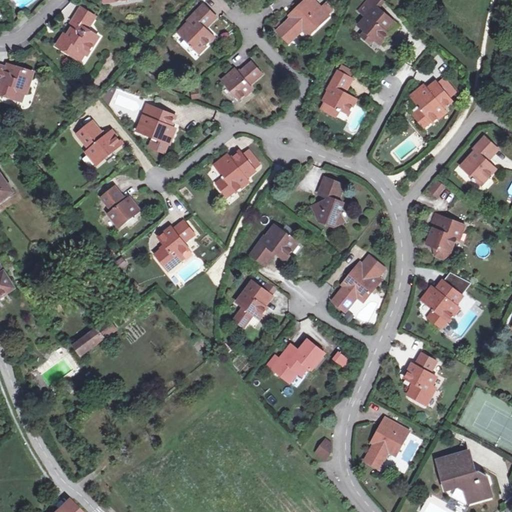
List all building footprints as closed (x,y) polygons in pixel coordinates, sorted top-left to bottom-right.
[(311,0),(304,0),(290,14),(292,17),(290,19),(276,33),(287,44),(300,30),(303,28),(310,34),(328,16),(311,0)] [(361,37),(368,43),(372,39),(375,42),(379,45),(388,35),(386,33),(394,23),(377,9),(383,3),(379,0),(369,0),(358,12),(366,19),(358,27),(364,33),(361,37)] [(203,6),(191,18),(193,20),(189,25),(178,36),(184,41),(192,49),(197,55),(213,39),(205,31),(202,29),(214,17),(203,6)] [(68,38),(63,35),(57,46),(75,57),(79,50),(84,53),(86,54),(97,37),(86,30),(94,17),(80,8),(68,29),(72,31),(68,38)] [(202,29),(205,31),(216,19),(214,17),(202,29)] [(303,28),(300,30),(307,36),(310,34),(303,28)] [(72,31),(68,29),(63,35),(68,38),(72,31)] [(192,49),(184,41),(178,47),(186,55),(192,49)] [(79,50),(75,57),(80,60),(84,53),(79,50)] [(251,63),(238,74),(236,71),(223,83),(239,101),(251,90),(249,87),(261,76),(251,63)] [(6,68),(4,68),(2,73),(9,75),(12,67),(7,65),(6,68)] [(0,94),(15,99),(18,91),(24,93),(25,93),(32,73),(12,67),(9,75),(2,73),(4,68),(0,66),(0,94)] [(351,72),(342,67),(339,73),(348,77),(351,72)] [(356,100),(346,95),(343,93),(351,79),(348,77),(339,73),(337,72),(330,87),(332,88),(329,94),(324,102),(325,103),(322,107),(324,110),(335,116),(338,110),(348,116),(356,100)] [(343,93),(346,95),(353,80),(351,79),(343,93)] [(436,83),(430,88),(432,90),(429,93),(427,90),(425,87),(411,98),(419,109),(412,115),(423,128),(431,122),(432,124),(445,112),(442,109),(451,101),(438,86),(436,83)] [(101,99),(107,106),(112,91),(108,89),(101,99)] [(18,91),(15,99),(21,101),(24,93),(18,91)] [(142,115),(136,131),(152,138),(149,146),(164,151),(166,144),(167,144),(173,128),(170,126),(166,125),(168,121),(171,122),(174,116),(151,107),(147,117),(142,115)] [(103,138),(99,134),(90,123),(76,136),(89,151),(86,153),(97,166),(103,160),(113,152),(121,145),(110,132),(105,136),(103,138)] [(485,160),(496,149),(484,138),(473,150),(475,152),(471,157),(461,169),(473,180),(472,181),(475,183),(475,182),(481,186),(495,170),(488,163),(485,160)] [(0,147),(0,153),(3,158),(4,159),(20,148),(12,139),(0,147)] [(3,158),(0,160),(0,174),(9,168),(7,165),(25,154),(20,148),(4,159),(3,158)] [(485,160),(488,163),(498,151),(496,149),(485,160)] [(113,152),(103,160),(107,165),(117,157),(113,152)] [(242,152),(235,157),(237,160),(234,162),(232,159),(229,156),(215,167),(216,169),(221,175),(223,177),(215,184),(226,198),(235,191),(236,192),(250,181),(247,178),(257,170),(242,152)] [(221,175),(216,169),(208,175),(213,182),(221,175)] [(0,174),(0,203),(14,193),(0,174)] [(337,195),(341,186),(325,179),(319,196),(328,200),(327,202),(312,209),(319,223),(322,222),(331,226),(332,229),(343,224),(339,214),(342,206),(339,204),(342,197),(337,195)] [(442,186),(435,181),(428,189),(435,195),(442,186)] [(337,195),(342,197),(345,188),(341,186),(337,195)] [(140,213),(129,199),(125,202),(115,189),(103,198),(113,212),(109,215),(120,228),(140,213)] [(431,229),(426,241),(429,243),(428,246),(431,248),(432,258),(443,261),(452,256),(458,241),(463,229),(444,221),(433,216),(428,228),(431,229)] [(159,239),(165,246),(167,248),(162,252),(157,257),(168,271),(179,263),(176,259),(181,255),(189,249),(185,244),(195,236),(185,222),(174,230),(172,229),(159,239)] [(265,245),(262,243),(251,256),(264,266),(275,252),(278,255),(285,260),(298,244),(277,228),(269,239),(265,245)] [(467,231),(463,229),(458,241),(462,243),(467,231)] [(275,252),(264,266),(267,268),(278,255),(275,252)] [(0,300),(17,290),(0,264),(0,300)] [(359,264),(344,283),(347,285),(345,289),(333,304),(346,314),(358,299),(360,296),(366,300),(381,281),(359,264)] [(243,307),(239,313),(234,321),(242,326),(247,318),(251,313),(254,316),(260,319),(268,309),(265,307),(273,297),(254,283),(238,304),(243,307)] [(444,283),(439,289),(441,292),(439,295),(436,292),(432,288),(421,302),(433,312),(428,319),(441,330),(447,322),(449,323),(459,310),(456,307),(462,298),(444,283)] [(272,284),(266,292),(273,297),(279,289),(272,284)] [(106,338),(119,331),(112,320),(100,326),(106,338)] [(75,346),(82,356),(104,340),(97,329),(75,346)] [(268,367),(282,377),(284,375),(292,381),(298,373),(301,376),(308,367),(311,369),(324,354),(308,341),(299,352),(295,356),(288,351),(280,361),(276,358),(268,367)] [(295,356),(299,352),(292,347),(288,351),(295,356)] [(342,365),(347,357),(338,352),(333,360),(342,365)] [(404,380),(411,385),(413,386),(407,397),(424,406),(431,393),(428,391),(431,386),(436,377),(430,374),(437,362),(421,353),(415,365),(413,364),(404,380)] [(284,375),(282,377),(290,384),(292,381),(284,375)] [(413,386),(411,385),(405,396),(407,397),(413,386)] [(386,420),(374,441),(377,443),(375,447),(366,463),(379,470),(388,454),(390,450),(397,454),(410,433),(386,420)] [(324,462),(328,457),(330,445),(325,441),(314,455),(324,462)] [(469,452),(452,457),(441,473),(446,491),(459,488),(465,492),(472,497),(473,502),(488,498),(486,490),(489,485),(488,479),(474,470),(469,452)] [(441,473),(452,457),(438,461),(441,473)] [(472,497),(465,492),(468,504),(473,502),(472,497)] [(78,511),(70,503),(59,511),(78,511)]
